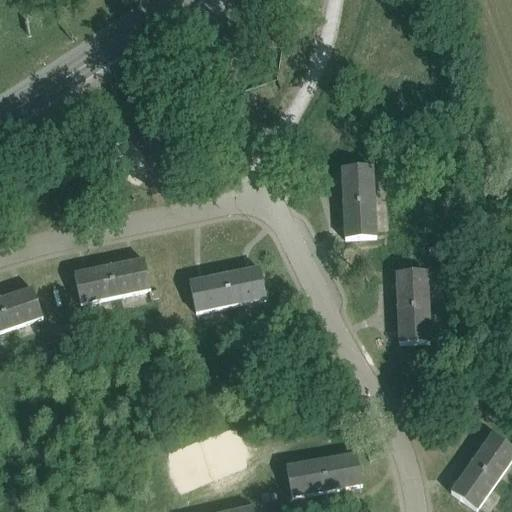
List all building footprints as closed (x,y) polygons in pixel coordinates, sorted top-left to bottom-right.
[(373,170),(341,172),(345,243),(376,242),(373,170)] [(144,263),(74,278),(80,309),(150,294),(144,263)] [(259,272),(189,286),(196,317),(266,303),(259,272)] [(427,275),(396,277),(399,348),(430,346),(427,275)] [(32,292),(0,302),(0,336),(43,322),(32,292)] [(511,452),(491,438),(450,496),(472,511),(477,511),(511,463),(511,452)] [(356,458),(286,471),(291,502),(362,489),(356,458)]
